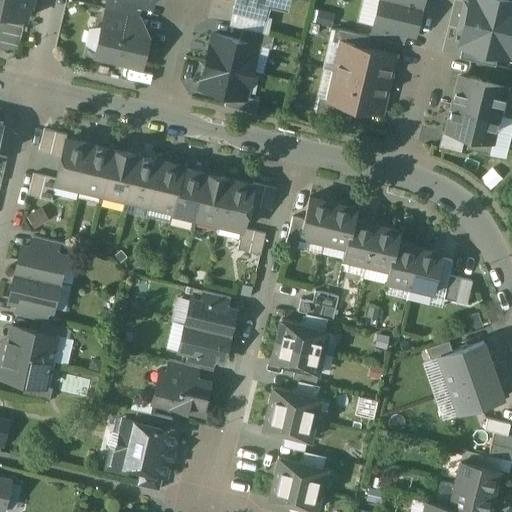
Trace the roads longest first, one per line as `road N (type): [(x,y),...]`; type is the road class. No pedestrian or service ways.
road 1 (residential): [(212,511),(298,150)]
road 2 (residential): [(397,173),(437,0)]
road 3 (residential): [(35,89),(0,238)]
road 4 (residential): [(298,150),(159,118)]
road 5 (residential): [(497,266),(461,205),(397,173)]
road 6 (residential): [(159,118),(35,89)]
road 7 (residential): [(159,118),(187,0)]
